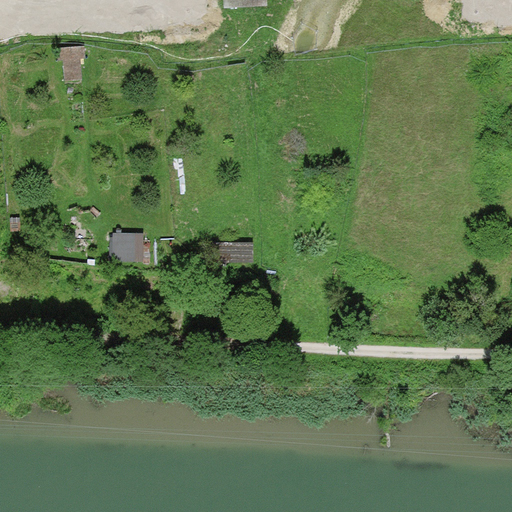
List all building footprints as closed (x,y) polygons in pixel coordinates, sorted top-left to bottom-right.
[(84,46),(58,49),(59,61),(63,61),(65,81),(81,79),(79,57),(85,57),(84,46)] [(508,145),(481,147),(483,176),(510,175),(508,145)] [(322,171),(308,173),(310,192),(324,191),(322,171)] [(144,235),(113,234),(113,259),(143,259),(144,235)] [(247,238),(206,239),(207,265),(248,264),(247,238)] [(71,258),(36,255),(34,273),(69,276),(71,258)] [(159,273),(134,270),(132,286),(157,290),(159,273)]
